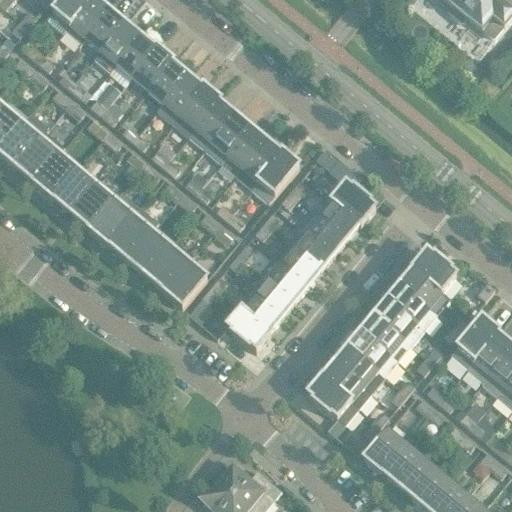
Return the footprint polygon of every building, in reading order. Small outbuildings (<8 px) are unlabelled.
[(0,0),(0,10),(6,15),(18,0),(0,0)] [(54,2),(51,0),(42,0),(38,6),(45,12),(54,2)] [(65,36),(94,2),(91,0),(67,0),(49,22),(65,36)] [(511,0),(438,0),(454,12),(451,16),(451,20),(460,27),(463,26),(466,23),(492,44),(495,43),(504,33),(511,23),(511,0)] [(85,44),(108,16),(93,4),(95,3),(94,2),(65,36),(81,49),(85,44)] [(108,16),(85,44),(101,57),(124,30),(108,16)] [(20,27),(28,33),(36,23),(29,17),(20,27)] [(28,33),(20,27),(12,37),(19,43),(28,33)] [(124,30),(101,57),(93,66),(109,79),(116,70),(139,43),(124,30)] [(139,43),(116,70),(132,83),(157,54),(155,53),(154,55),(139,43)] [(0,51),(0,62),(2,64),(10,54),(3,48),(0,51)] [(38,69),(44,62),(32,52),(26,59),(38,69)] [(148,96),(172,67),(157,54),(132,83),(148,96)] [(44,62),(38,69),(48,77),(54,70),(44,62)] [(28,84),(35,77),(20,64),(14,72),(28,84)] [(163,110),(186,82),(172,70),(173,68),(172,67),(148,96),(163,110)] [(35,77),(28,84),(42,95),(48,88),(35,77)] [(69,95),(75,88),(65,79),(59,87),(69,95)] [(186,82),(163,110),(157,117),(172,130),(179,123),(204,93),(202,92),(201,94),(186,82)] [(75,88),(69,95),(79,103),(86,96),(75,88)] [(195,136),(219,106),(204,93),(179,123),(195,136)] [(65,115),(71,107),(58,96),(52,104),(65,115)] [(100,120),(106,113),(96,105),(90,113),(100,120)] [(203,157),(234,121),(219,109),(220,107),(219,106),(195,136),(187,144),(203,157)] [(71,107),(65,115),(79,126),(85,118),(71,107)] [(0,155),(27,123),(9,108),(3,115),(0,118),(0,155)] [(118,124),(106,113),(100,120),(112,131),(118,124)] [(234,121),(203,157),(220,170),(250,134),(234,121)] [(27,123),(0,155),(0,159),(17,173),(40,146),(46,138),(27,123)] [(102,145),(108,138),(94,126),(88,133),(102,145)] [(132,147),(138,140),(128,131),(122,139),(132,147)] [(265,147),(250,134),(220,170),(235,183),(265,147)] [(108,138),(102,145),(115,156),(122,149),(108,138)] [(138,140),(132,147),(142,156),(148,148),(138,140)] [(40,146),(17,173),(34,188),(32,190),(33,191),(58,161),(40,146)] [(251,196),(283,159),(281,158),(280,160),(265,147),(235,183),(251,196)] [(163,173),(169,165),(158,156),(152,164),(163,173)] [(140,177),(146,169),(133,158),(126,166),(140,177)] [(283,159),(251,196),(268,210),(274,202),(299,173),(283,159)] [(58,161),(33,191),(52,206),(76,176),(58,161)] [(169,165),(163,173),(174,182),(180,175),(169,165)] [(326,202),(361,232),(375,215),(369,210),(370,209),(353,194),(362,184),(339,166),(329,177),(339,186),(326,202)] [(146,169),(140,177),(154,189),(160,181),(146,169)] [(76,176),(52,206),(53,207),(55,205),(72,220),(95,192),(76,176)] [(185,191),(195,200),(201,193),(191,184),(185,191)] [(95,192),(72,220),(90,234),(88,236),(89,237),(118,202),(99,187),(95,192)] [(290,198),(297,204),(306,194),(298,188),(290,198)] [(177,207),(183,200),(170,189),(163,196),(177,207)] [(212,201),(201,193),(195,200),(205,208),(212,201)] [(297,204),(290,198),(281,208),(289,214),(297,204)] [(108,252),(140,214),(121,199),(118,202),(89,237),(108,252)] [(183,200),(177,207),(190,218),(196,211),(183,200)] [(319,223),(346,246),(359,231),(360,233),(361,232),(326,202),(325,203),(331,208),(319,223)] [(216,218),(226,226),(233,219),(222,210),(216,218)] [(128,266),(151,238),(158,230),(140,214),(108,252),(109,253),(110,251),(128,266)] [(346,246),(319,223),(311,216),(298,232),(306,238),(333,261),(346,246)] [(244,228),(233,219),(226,226),(238,236),(244,228)] [(263,230),(271,236),(279,226),(272,219),(263,230)] [(200,227),(213,238),(220,231),(206,220),(200,227)] [(271,236),(263,230),(255,240),(262,246),(271,236)] [(234,243),(220,231),(213,238),(228,250),(234,243)] [(151,238),(128,266),(146,281),(169,254),(151,238)] [(333,261),(306,238),(293,254),(320,277),(333,261)] [(169,254),(146,281),(163,296),(162,298),(163,299),(187,269),(193,262),(175,247),(169,254)] [(237,261),(245,267),(253,257),(246,251),(237,261)] [(320,277),(293,254),(280,270),(307,293),(320,277)] [(427,258),(413,274),(442,299),(456,282),(450,277),(451,276),(434,261),(433,263),(427,258)] [(245,267),(237,261),(229,271),(236,277),(245,267)] [(307,293),(280,270),(273,264),(259,279),(267,285),(294,308),(307,293)] [(207,285),(187,269),(163,299),(182,315),(207,285)] [(442,299),(413,274),(412,275),(414,277),(402,292),(429,315),(442,299)] [(220,282),(211,293),(218,299),(227,288),(220,282)] [(294,308),(267,285),(253,301),(281,324),(294,308)] [(477,301),(485,307),(495,295),(487,289),(477,301)] [(429,315),(402,292),(388,307),(424,337),(437,321),(429,315)] [(218,299),(211,293),(201,304),(209,310),(218,299)] [(281,324),(253,301),(240,317),(270,341),(271,340),(269,339),(281,324)] [(424,337),(388,307),(375,323),(411,352),(424,337)] [(270,341),(240,317),(227,333),(233,338),(231,340),(249,354),(250,353),(256,358),(270,341)] [(411,352),(375,323),(362,339),(398,368),(411,352)] [(460,323),(451,333),(458,339),(467,329),(460,323)] [(466,376),(498,338),(481,324),(450,362),(466,376)] [(450,349),(458,339),(451,333),(443,343),(450,349)] [(498,338),(466,376),(482,389),(511,353),(497,341),(499,339),(498,338)] [(398,368),(362,339),(349,354),(377,377),(385,384),(398,368)] [(511,352),(511,353),(482,389),(498,402),(511,384),(511,352)] [(377,377),(349,354),(336,370),(364,393),(377,377)] [(441,360),(433,354),(425,364),(432,370),(441,360)] [(424,381),(432,370),(425,364),(416,375),(424,381)] [(321,384),(351,409),(364,393),(336,370),(324,385),(322,383),(321,384)] [(351,409),(321,384),(308,401),(313,406),(312,407),(330,422),(331,420),(344,431),(358,415),(351,409)] [(511,384),(498,402),(511,414),(511,384)] [(407,385),(399,396),(406,402),(415,392),(407,385)] [(427,399),(439,409),(445,402),(433,392),(427,399)] [(398,412),(406,402),(399,396),(390,406),(398,412)] [(455,410),(445,402),(439,409),(449,418),(455,410)] [(416,413),(427,422),(433,415),(422,405),(416,413)] [(438,431),(444,424),(433,415),(427,422),(438,431)] [(381,417),(373,427),(380,433),(388,423),(381,417)] [(460,427),(470,435),(476,428),(466,419),(460,427)] [(370,445),(380,433),(373,427),(363,439),(370,445)] [(486,436),(476,428),(470,435),(480,444),(486,436)] [(448,440),(459,449),(465,441),(455,433),(448,440)] [(380,479),(404,450),(388,436),(363,466),(380,479)] [(475,450),(465,441),(459,449),(469,457),(475,450)] [(490,451),(501,461),(507,454),(496,444),(490,451)] [(397,491),(420,463),(404,450),(380,479),(381,480),(383,479),(397,491)] [(511,469),(511,457),(507,454),(501,461),(511,470),(511,469)] [(480,466),(490,475),(496,467),(486,459),(480,466)] [(413,504),(436,476),(420,463),(397,491),(413,504)] [(507,476),(496,467),(490,475),(501,483),(507,476)] [(218,491),(243,511),(268,511),(282,497),(257,476),(249,486),(230,470),(216,486),(219,489),(218,491)] [(422,511),(432,511),(452,489),(436,476),(413,504),(422,511)] [(459,511),(467,502),(452,489),(432,511),(459,511)] [(243,511),(218,491),(202,509),(206,511),(243,511)] [(479,511),(467,502),(459,511),(479,511)]
